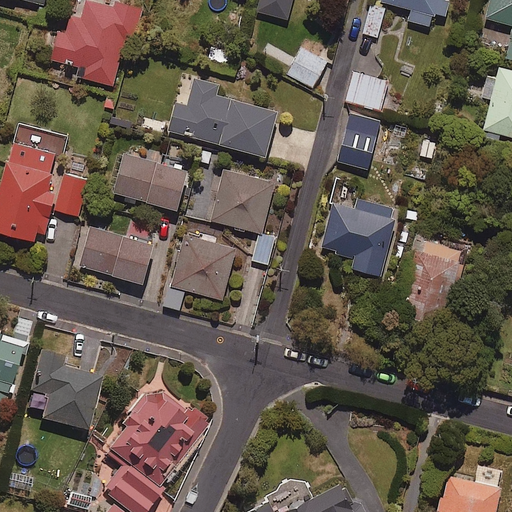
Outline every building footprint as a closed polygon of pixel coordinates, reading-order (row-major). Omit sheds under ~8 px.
[(111,0),(110,5),(91,0),(83,0),(79,18),(66,14),(61,33),(58,32),(51,58),(86,68),(84,78),(112,86),(120,55),(126,57),(140,7),(114,0),(111,0)] [(259,0),(256,11),(287,20),(292,0),(259,0)] [(380,0),(380,1),(411,9),(408,21),(429,26),(432,13),(445,16),(449,1),(445,0),(380,0)] [(511,0),(489,0),(485,19),(511,25),(511,30),(505,59),(511,60),(511,0)] [(385,8),(370,4),(362,33),(377,38),(385,8)] [(296,42),(282,67),(313,83),(327,58),(296,42)] [(347,67),(339,97),(377,106),(384,77),(347,67)] [(511,70),(499,67),(496,78),(485,75),(480,97),(491,99),(483,130),(511,137),(511,70)] [(218,85),(194,79),(187,103),(177,100),(168,130),(264,157),(277,112),(215,95),(218,85)] [(380,121),(350,112),(337,161),(367,169),(380,121)] [(65,130),(17,117),(0,180),(0,226),(37,237),(39,227),(46,229),(57,187),(50,185),(65,130)] [(111,186),(180,206),(191,165),(123,146),(111,186)] [(218,163),(206,214),(259,227),(271,175),(218,163)] [(77,210),(86,176),(64,169),(54,204),(77,210)] [(355,199),(353,208),(333,203),(321,247),(354,256),(351,269),(380,277),(397,210),(355,199)] [(89,217),(77,260),(145,278),(157,236),(89,217)] [(180,228),(167,281),(221,294),(234,241),(180,228)] [(263,263),(271,233),(255,229),(247,258),(263,263)] [(461,250),(417,240),(399,314),(443,325),(461,250)] [(163,283),(158,301),(175,306),(180,289),(163,283)] [(26,342),(0,334),(0,396),(8,399),(26,342)] [(131,353),(104,343),(93,369),(120,380),(131,353)] [(68,357),(42,350),(31,392),(47,396),(41,418),(89,431),(104,379),(65,368),(68,357)] [(160,488),(209,420),(195,410),(190,416),(160,394),(146,394),(124,424),(127,427),(106,455),(128,470),(110,495),(118,501),(110,511),(147,511),(163,490),(160,488)] [(494,511),(500,488),(446,476),(438,511),(494,511)] [(354,508),(342,484),(285,511),(274,511),(269,501),(247,511),(364,511),(361,504),(354,508)]
